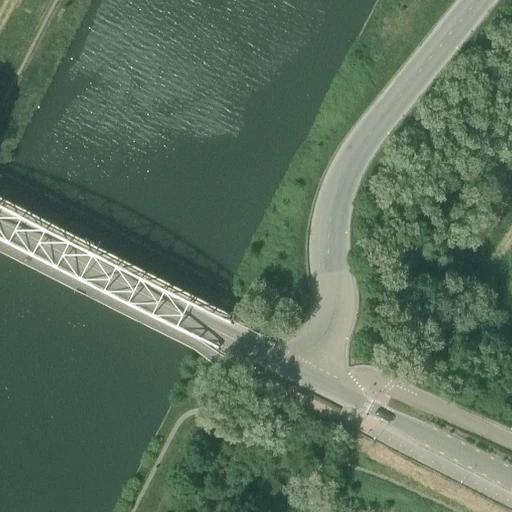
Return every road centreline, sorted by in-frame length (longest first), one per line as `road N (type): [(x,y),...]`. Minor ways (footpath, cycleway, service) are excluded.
road 1 (unclassified): [(307,376),(330,333),(326,239),(340,181),(478,0)]
road 2 (tertiary): [(307,376),(0,219)]
road 3 (tertiary): [(511,480),(337,391)]
road 4 (unclassified): [(337,391),(370,376),(511,440)]
